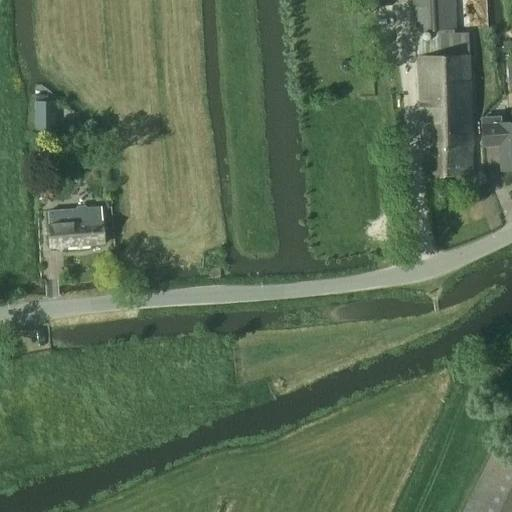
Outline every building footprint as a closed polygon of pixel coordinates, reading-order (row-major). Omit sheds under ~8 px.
[(410,0),(412,34),(455,32),(453,0),(410,0)] [(423,175),(472,173),(470,55),(416,58),(423,175)] [(57,102),(34,102),(35,132),(58,131),(57,102)] [(497,119),(482,120),(483,144),(498,142),(500,170),(511,169),(511,124),(497,125),(497,119)] [(68,124),(65,128),(67,132),(71,134),(75,133),(77,129),(76,125),(72,123),(68,124)] [(100,208),(46,212),(48,248),(103,244),(100,208)] [(511,511),(511,453),(495,445),(461,511),(511,511)]
